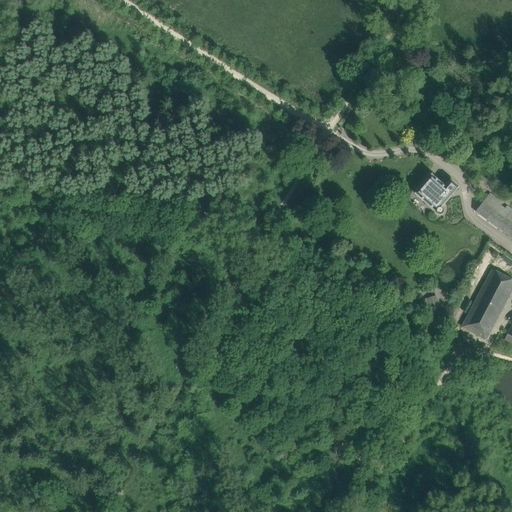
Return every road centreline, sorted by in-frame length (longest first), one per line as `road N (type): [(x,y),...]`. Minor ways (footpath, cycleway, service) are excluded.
road 1 (track): [(378,472),(204,348),(205,334),(326,133)]
road 2 (track): [(326,133),(121,0)]
road 3 (track): [(511,359),(493,352),(462,357),(378,472)]
